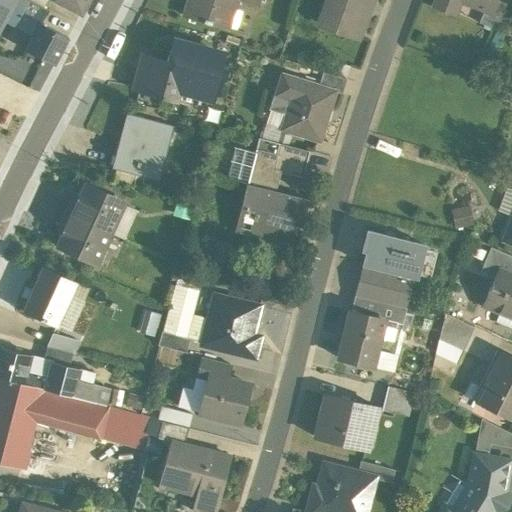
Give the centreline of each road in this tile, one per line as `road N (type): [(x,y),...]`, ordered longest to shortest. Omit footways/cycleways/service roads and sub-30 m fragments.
road 1 (residential): [(405,0),(339,194),(252,511)]
road 2 (residential): [(111,0),(0,217)]
